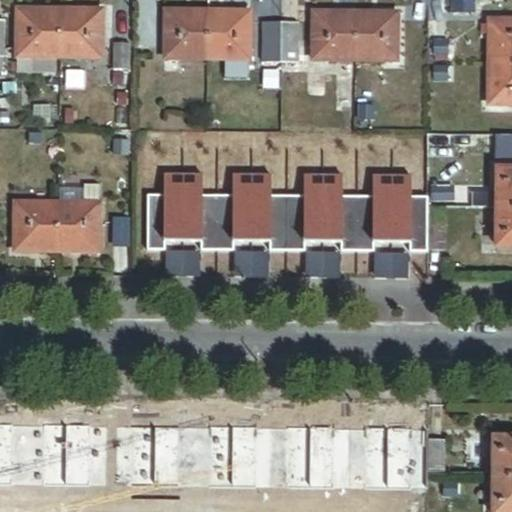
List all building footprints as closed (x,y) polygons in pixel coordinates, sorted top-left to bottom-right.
[(58,60),(61,60),(61,13),(19,13),(19,60),(58,60)] [(61,13),(61,60),(102,60),(103,13),(61,13)] [(168,61),(209,61),(209,15),(168,14),(168,61)] [(209,15),(209,61),(251,62),(251,15),(209,15)] [(316,62),(356,62),(357,16),(316,15),(316,62)] [(357,16),(356,62),(398,63),(399,16),(357,16)] [(8,23),(0,22),(0,60),(5,61),(7,61),(8,23)] [(511,23),(491,23),(491,65),(511,64),(511,23)] [(283,62),(283,27),(264,27),(263,62),(283,62)] [(283,27),(283,62),(299,63),(299,27),(283,27)] [(118,72),(135,72),(135,46),(118,46),(118,72)] [(58,60),(19,60),(19,76),(58,76),(58,60)] [(511,64),(491,65),(491,106),(511,106),(511,64)] [(353,111),(353,81),(342,81),(341,111),(353,111)] [(373,82),(356,82),(356,112),(373,113),(373,82)] [(19,85),(5,85),(5,94),(19,94),(19,85)] [(499,208),(499,210),(511,210),(511,171),(500,171),(499,208)] [(475,195),(475,173),(452,173),(451,207),(475,207),(475,195)] [(166,175),(165,195),(150,195),(149,250),(167,250),(167,236),(185,236),(185,175),(166,175)] [(204,175),(185,175),(185,236),(203,237),(203,251),(219,251),(220,196),(203,196),(204,175)] [(83,188),(83,176),(59,176),(59,188),(83,188)] [(235,176),(235,196),(220,196),(219,251),(235,251),(235,237),(254,238),(254,176),(235,176)] [(273,176),(254,176),(254,238),(272,238),(271,252),(287,252),(288,197),(272,197),(273,176)] [(306,176),(306,197),(288,197),(287,252),(305,252),(305,238),(323,239),(324,177),(306,176)] [(54,178),(30,177),(29,192),(54,193),(54,178)] [(344,177),(324,177),(323,239),(341,239),(341,253),(356,253),(357,198),(344,198),(344,177)] [(374,178),(374,199),(357,198),(356,253),(373,253),(373,240),(391,240),(392,178),(374,178)] [(410,178),(392,178),(391,240),(409,240),(409,254),(427,254),(427,252),(428,210),(428,200),(410,199),(410,178)] [(100,207),(100,187),(86,187),(85,207),(100,207)] [(58,254),(58,207),(17,207),(17,253),(58,254)] [(85,207),(58,207),(58,254),(99,254),(100,207),(85,207)] [(446,210),(428,210),(427,252),(446,252),(446,210)] [(511,210),(499,210),(499,248),(511,248),(511,210)] [(495,478),(511,478),(511,440),(510,440),(502,440),(496,440),(495,478)] [(444,441),(428,441),(428,475),(444,475),(444,441)] [(511,511),(511,478),(495,478),(495,480),(495,493),(494,511),(511,511)] [(495,480),(487,480),(487,493),(495,493),(495,480)] [(428,482),(428,503),(446,502),(446,483),(428,482)] [(428,503),(428,511),(446,511),(446,502),(428,503)]
